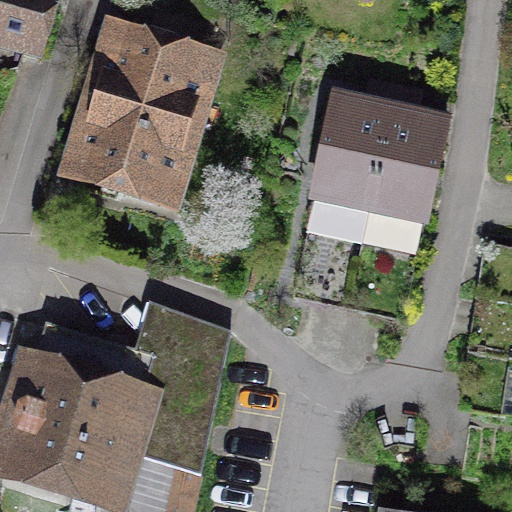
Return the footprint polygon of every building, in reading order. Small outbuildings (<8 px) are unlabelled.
[(0,0),(0,55),(41,66),(57,0),(0,0)] [(50,192),(174,229),(223,67),(99,29),(50,192)] [(292,298),(349,311),(391,121),(334,109),(292,298)] [(446,133),(391,121),(349,311),(404,323),(446,133)] [(136,352),(55,329),(18,339),(0,403),(0,481),(101,511),(128,511),(130,506),(149,511),(192,511),(228,332),(148,301),(136,352)]
